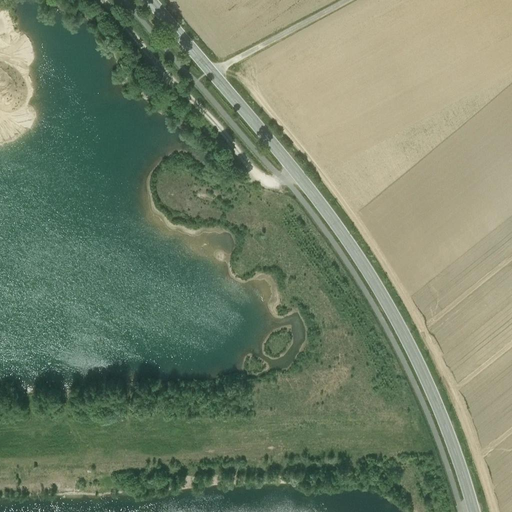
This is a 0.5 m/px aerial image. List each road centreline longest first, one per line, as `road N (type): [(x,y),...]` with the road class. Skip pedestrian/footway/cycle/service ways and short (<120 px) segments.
road 1 (tertiary): [(148,0),(293,170),(369,276),(437,406),(473,511)]
road 2 (track): [(104,0),(264,180),(293,170)]
road 3 (track): [(210,72),(348,0)]
